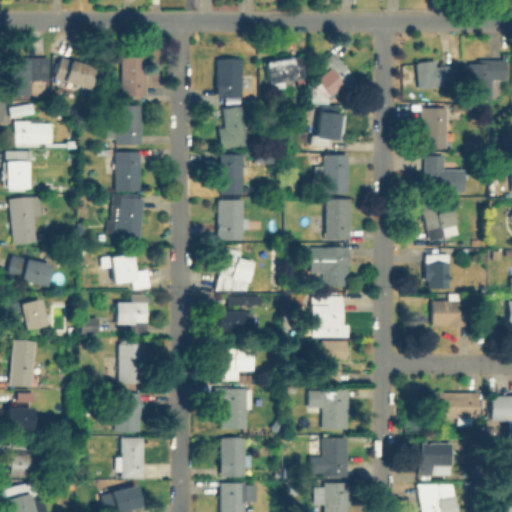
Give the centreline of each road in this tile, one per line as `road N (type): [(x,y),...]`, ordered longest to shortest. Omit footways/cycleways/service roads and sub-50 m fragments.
road 1 (residential): [(0,17),(511,20)]
road 2 (residential): [(178,20),(179,511)]
road 3 (residential): [(382,20),(382,511)]
road 4 (residential): [(384,363),(511,362)]
